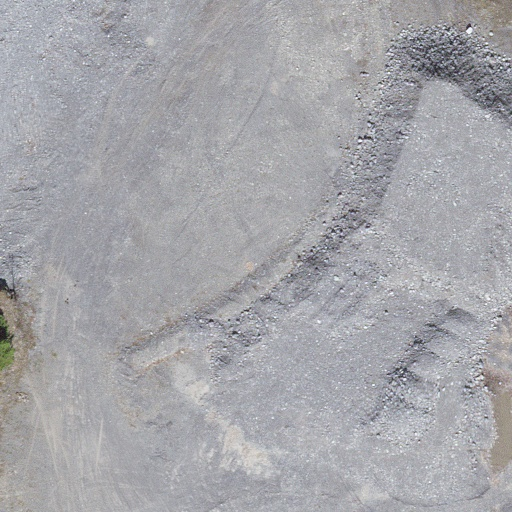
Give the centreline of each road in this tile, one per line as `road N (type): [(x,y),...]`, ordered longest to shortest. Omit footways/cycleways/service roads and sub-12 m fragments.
road 1 (track): [(275,511),(409,389),(457,323),(511,195)]
road 2 (track): [(511,71),(499,33),(423,0)]
